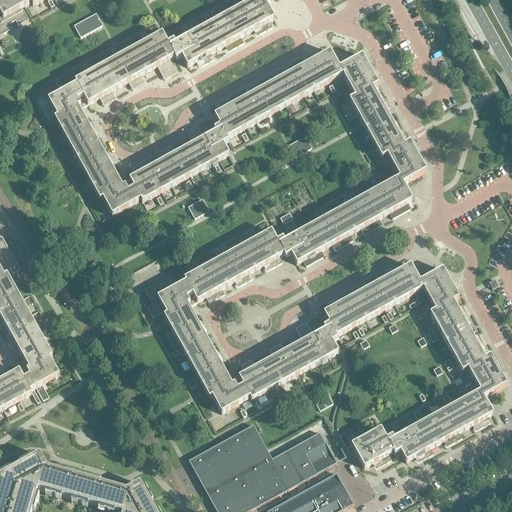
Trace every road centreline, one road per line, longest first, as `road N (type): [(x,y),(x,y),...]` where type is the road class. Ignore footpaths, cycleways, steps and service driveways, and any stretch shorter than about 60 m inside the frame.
road 1 (residential): [(300,44),(186,113),(170,139),(135,156),(118,150),(106,130),(112,112),(148,93),(191,83),(280,33),(298,39)]
road 2 (residential): [(215,316),(227,347),(246,355),(280,336),(289,314),(401,252),(407,236)]
road 3 (residential): [(215,316),(252,290),(276,295),(392,231),(407,236)]
road 4 (residential): [(511,368),(471,291),(471,262),(444,235),(440,217)]
road 5 (residential): [(372,505),(511,428)]
road 6 (residential): [(409,110),(439,89),(392,0)]
road 7 (residential): [(409,110),(361,34),(334,20)]
